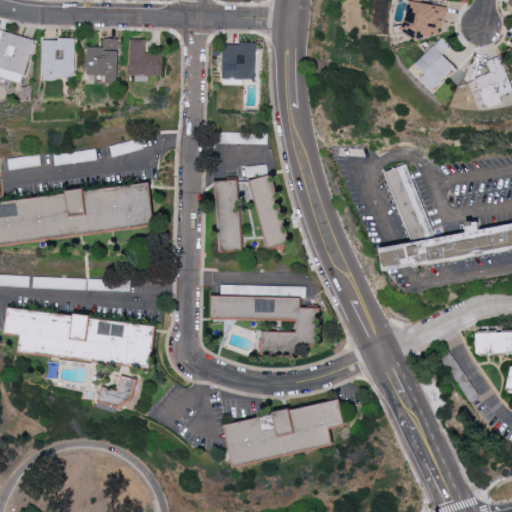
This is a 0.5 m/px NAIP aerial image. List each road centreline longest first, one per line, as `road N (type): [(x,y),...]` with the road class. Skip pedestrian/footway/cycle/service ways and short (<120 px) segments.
road 1 (residential): [(211,372),(187,347),(199,0)]
road 2 (residential): [(211,372),(290,388),(479,311),(511,307)]
road 3 (tertiary): [(280,22),(280,81),(297,180),(342,299)]
road 4 (residential): [(0,5),(31,14),(280,22)]
road 5 (tertiary): [(382,354),(383,329),(336,229),(302,109)]
road 6 (primary): [(0,503),(29,464),(82,447),(135,465),(165,511)]
road 7 (tertiary): [(455,511),(382,354)]
